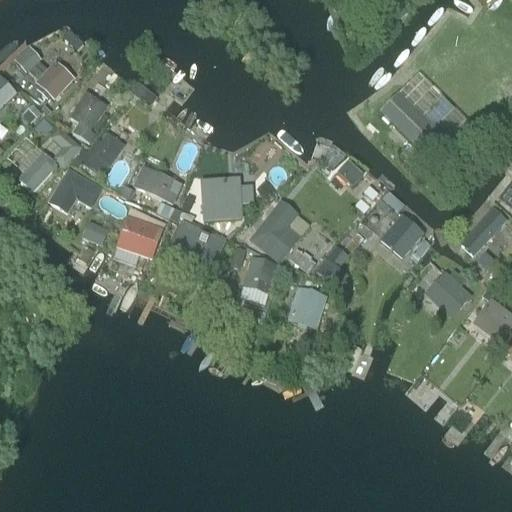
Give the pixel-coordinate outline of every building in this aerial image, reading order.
[(385,5),(381,0),(351,0),(359,11),(368,4),(375,12),(385,5)] [(69,34),(62,42),(73,52),(80,45),(69,34)] [(28,53),(13,66),(23,79),(39,66),(28,53)] [(53,68),(34,88),(52,105),(71,85),(53,68)] [(0,86),(0,102),(0,103),(5,107),(13,100),(0,86)] [(408,87),(379,118),(426,160),(455,130),(408,87)] [(85,98),(68,123),(89,136),(105,111),(85,98)] [(79,153),(58,134),(50,143),(61,152),(52,163),(62,172),(79,153)] [(105,139),(82,172),(99,184),(122,151),(105,139)] [(41,159),(17,186),(30,198),(55,171),(41,159)] [(347,163),(336,176),(351,190),(363,178),(347,163)] [(180,191),(140,174),(132,193),(171,211),(180,191)] [(65,176),(46,210),(66,221),(73,207),(90,216),(101,196),(65,176)] [(358,196),(371,208),(383,196),(370,184),(358,196)] [(511,186),(498,204),(511,216),(511,186)] [(231,193),(198,198),(203,228),(229,226),(228,220),(235,219),(231,193)] [(281,208),(252,245),(278,265),(290,250),(278,241),(294,218),(281,208)] [(493,215),(461,249),(471,258),(503,224),(493,215)] [(401,220),(380,244),(401,261),(422,237),(401,220)] [(126,223),(116,255),(151,267),(162,235),(126,223)] [(208,283),(225,246),(181,225),(165,262),(208,283)] [(88,226),(82,240),(95,246),(101,232),(88,226)] [(334,252),(315,278),(337,295),(348,282),(337,274),(347,261),(334,252)] [(295,254),(289,263),(307,277),(314,267),(295,254)] [(278,272),(249,263),(242,290),(270,299),(278,272)] [(287,274),(284,284),(294,287),(297,278),(287,274)] [(445,280),(434,291),(459,314),(470,303),(445,280)] [(299,294),(289,325),(313,334),(323,303),(299,294)] [(511,323),(490,307),(474,328),(500,347),(511,329),(511,323)] [(353,348),(346,370),(357,373),(364,351),(353,348)]
